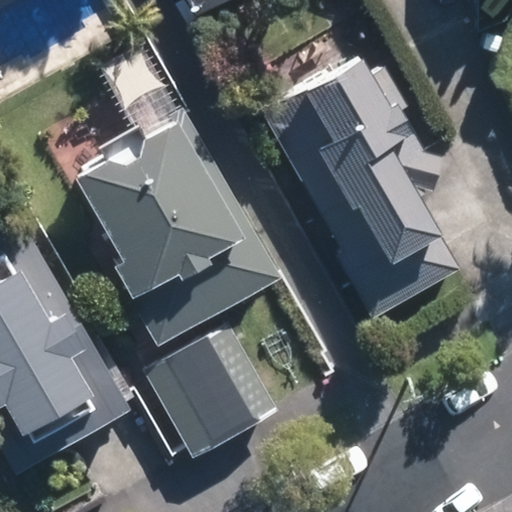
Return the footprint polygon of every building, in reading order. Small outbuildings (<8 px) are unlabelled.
[(179,0),(188,14),(212,0),(179,0)] [(359,75),(349,56),(253,112),(332,251),(325,255),(362,319),(452,268),(427,224),(422,227),(406,199),(418,192),(414,187),(423,189),(429,153),(414,150),(401,128),(395,130),(386,114),(400,107),(376,65),(359,75)] [(268,276),(173,109),(150,122),(153,126),(135,136),(129,126),(88,149),(95,159),(63,178),(110,261),(101,266),(146,345),(268,276)] [(18,205),(0,215),(0,453),(19,486),(140,416),(18,205)] [(184,454),(268,405),(219,321),(135,368),(184,454)]
